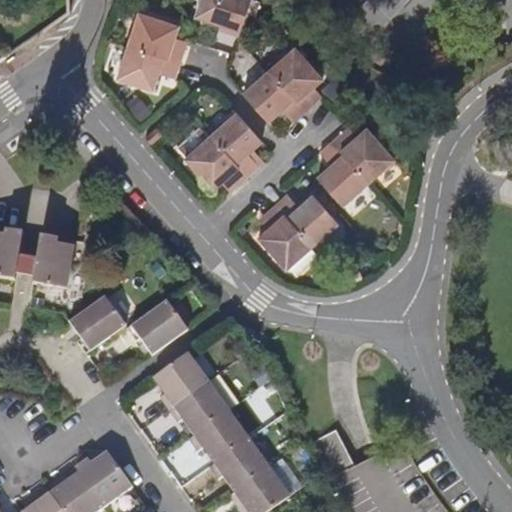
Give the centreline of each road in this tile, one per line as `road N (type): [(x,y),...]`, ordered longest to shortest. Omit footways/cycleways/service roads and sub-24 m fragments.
road 1 (residential): [(511,94),(472,119),(442,166),(402,322)]
road 2 (residential): [(199,238),(258,302),(281,313),(402,322)]
road 3 (residential): [(48,66),(199,238)]
road 4 (residential): [(167,511),(100,419),(38,454),(0,436)]
road 5 (residential): [(402,322),(444,419),(509,511)]
